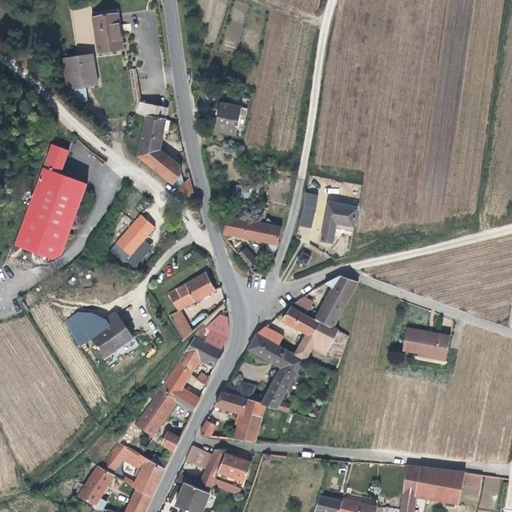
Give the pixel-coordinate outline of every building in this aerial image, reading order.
[(233,10),(246,14),(249,4),(235,1),(233,10)] [(74,24),(92,23),(91,7),(73,8),(74,24)] [(117,16),(93,21),(99,56),(123,51),(117,16)] [(93,57),(68,62),(63,63),(69,94),(99,88),(98,88),(93,57)] [(134,69),(120,72),(124,105),(138,103),(134,69)] [(136,114),(146,118),(146,117),(165,121),(168,109),(140,103),(136,114)] [(237,108),(216,104),(210,131),(233,135),(237,108)] [(146,118),(137,157),(149,166),(161,152),(159,151),(165,121),(146,117),(146,118)] [(72,135),(55,119),(49,133),(56,139),(60,142),(67,147),(72,135)] [(48,144),(35,183),(14,247),(51,260),(61,256),(79,206),(86,186),(57,176),(66,149),(57,146),(52,145),(48,144)] [(161,152),(149,166),(162,176),(173,162),(161,152)] [(173,162),(162,176),(173,185),(177,179),(179,181),(181,178),(180,176),(181,174),(180,167),(173,162)] [(194,195),(189,179),(177,189),(189,199),(194,195)] [(249,198),(249,186),(236,185),(236,197),(249,198)] [(304,209),(298,228),(311,232),(317,211),(319,198),(307,196),(304,209)] [(286,207),(266,202),(265,212),(284,216),(286,207)] [(333,224),(353,227),(357,205),(342,202),(341,208),(327,206),(321,243),(329,245),(332,229),(333,224)] [(277,247),(281,229),(275,228),(275,226),(268,220),(264,225),(227,217),(223,235),(266,244),(266,255),(272,257),(277,247)] [(153,229),(138,218),(115,246),(129,258),(153,229)] [(352,233),(353,227),(333,224),(332,229),(352,233)] [(245,249),(237,255),(242,261),(250,255),(245,249)] [(311,259),(302,253),(296,263),(305,268),(311,259)] [(250,255),(242,261),(248,269),(252,266),(256,263),(250,255)] [(177,311),(178,310),(180,309),(215,291),(206,273),(168,294),(177,311)] [(332,288),(315,321),(332,330),(332,329),(357,284),(339,278),(325,285),(332,288)] [(282,315),(277,319),(297,329),(307,335),(298,350),(295,356),(305,361),(306,361),(312,350),(324,357),(325,355),(340,360),(348,337),(332,329),(332,330),(315,321),(291,308),(286,317),(282,315)] [(169,316),(183,341),(193,332),(180,309),(178,310),(178,311),(169,316)] [(108,326),(89,339),(102,358),(132,336),(115,312),(104,320),(108,326)] [(226,316),(221,314),(204,329),(209,331),(203,343),(221,352),(226,340),(228,328),(226,316)] [(266,327),(257,335),(282,349),(286,340),(284,339),(285,337),(266,327)] [(307,335),(297,329),(294,336),(298,338),(294,347),(298,350),(307,335)] [(451,339),(437,336),(408,331),(404,353),(419,356),(418,362),(432,365),(445,367),(451,339)] [(282,349),(257,335),(248,351),(281,369),(264,398),(260,404),(265,406),(265,407),(276,410),(280,403),(305,361),(295,356),(290,353),(287,351),(282,349)] [(223,353),(221,352),(203,343),(194,338),(178,364),(192,373),(199,360),(214,369),(223,353)] [(192,373),(178,364),(160,391),(177,403),(186,409),(193,413),(200,399),(197,397),(195,401),(181,391),(183,388),(192,373)] [(200,372),(196,380),(205,384),(208,376),(200,372)] [(237,390),(227,387),(224,394),(260,404),(264,398),(254,395),(256,390),(239,385),(237,390)] [(197,397),(183,388),(181,391),(195,401),(197,397)] [(177,403),(160,391),(134,425),(151,437),(177,403)] [(260,404),(224,394),(213,412),(218,413),(219,409),(242,415),(242,416),(239,426),(234,440),(254,442),(254,440),(265,407),(265,406),(260,404)] [(280,403),(276,410),(287,413),(290,406),(280,403)] [(193,413),(186,409),(181,420),(188,424),(193,413)] [(216,427),(207,421),(200,434),(205,438),(225,439),(225,434),(213,432),(216,427)] [(174,452),(181,436),(178,435),(177,437),(170,434),(171,431),(165,428),(161,435),(165,438),(162,444),(174,452)] [(117,442),(99,467),(113,476),(112,477),(117,479),(119,475),(113,472),(115,470),(123,458),(130,449),(117,442)] [(145,444),(138,454),(164,470),(167,464),(151,454),(154,450),(145,444)] [(193,447),(186,461),(205,470),(211,455),(193,447)] [(137,453),(130,449),(123,458),(131,462),(137,453)] [(198,489),(209,493),(215,479),(224,455),(225,452),(214,451),(213,455),(211,455),(205,470),(200,483),(198,489)] [(138,454),(137,453),(131,462),(142,469),(135,483),(133,482),(130,487),(137,490),(151,498),(164,470),(138,454)] [(251,464),(224,455),(215,479),(242,489),(251,464)] [(97,467),(79,496),(94,506),(112,477),(113,476),(99,467),(97,467)] [(417,498),(456,505),(458,505),(462,484),(464,473),(461,473),(406,469),(403,496),(417,498)] [(482,476),(464,473),(462,484),(479,487),(482,476)] [(179,474),(176,480),(186,484),(198,489),(200,483),(179,474)] [(202,511),(209,493),(198,489),(186,484),(176,507),(187,511),(202,511)] [(144,511),(151,498),(137,490),(126,511),(144,511)] [(343,501),(340,511),(373,511),(377,500),(344,492),(343,501)] [(320,496),(315,511),(340,511),(343,501),(320,496)] [(414,511),(417,498),(403,496),(400,511),(414,511)]
